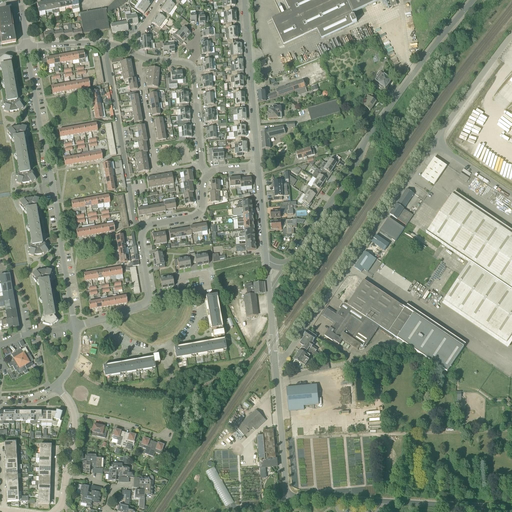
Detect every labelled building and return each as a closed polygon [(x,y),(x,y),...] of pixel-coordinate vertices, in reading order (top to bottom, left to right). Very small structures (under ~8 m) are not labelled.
[(59,10),(65,8),(63,0),(57,1),(59,10)] [(70,0),(63,0),(65,8),(71,7),(72,7),(70,0)] [(79,9),(77,0),(70,0),(72,7),(71,7),(72,11),(79,9)] [(80,17),(83,34),(109,29),(107,16),(126,3),(124,0),(116,0),(106,10),(80,14),(80,15),(80,17)] [(284,0),(290,11),(272,19),(284,45),(317,29),(322,39),(357,22),(353,13),(349,5),(347,0),(284,0)] [(347,0),(349,5),(353,13),(380,0),(347,0)] [(59,10),(57,1),(50,2),(52,11),(52,14),(59,13),(59,10)] [(150,5),(143,1),(140,5),(147,10),(150,5)] [(167,1),(164,6),(171,10),(174,6),(176,8),(178,5),(173,1),(171,4),(167,1)] [(230,6),(235,6),(234,1),(226,1),(226,7),(224,7),(224,10),(230,9),(230,6)] [(45,12),(52,11),(50,2),(44,3),(45,12)] [(44,3),(37,5),(38,13),(45,12),(44,3)] [(140,5),(137,10),(143,14),(147,10),(140,5)] [(168,15),(171,10),(164,6),(161,10),(165,13),(164,15),(169,19),(170,16),(168,15)] [(236,17),(235,12),(230,12),(230,9),(224,10),(222,10),(222,13),(223,13),(224,18),(225,18),(236,17)] [(0,44),(1,44),(1,45),(15,43),(10,12),(0,14),(0,44)] [(205,25),(205,23),(208,22),(208,17),(207,17),(204,17),(204,16),(199,16),(198,13),(195,13),(196,15),(196,20),(199,20),(199,26),(205,25)] [(168,22),(167,21),(169,19),(164,15),(162,17),(158,15),(155,19),(162,24),(165,26),(168,22)] [(188,24),(183,20),(181,17),(179,20),(182,22),(187,26),(188,24)] [(231,23),(236,22),(236,17),(225,18),(225,23),(225,26),(231,26),(231,23)] [(156,26),(154,29),(159,32),(161,30),(159,28),(162,24),(155,19),(152,23),(156,26)] [(183,28),(180,32),(187,38),(190,34),(185,29),(187,26),(182,22),(180,24),(183,28)] [(237,33),(237,28),(232,29),(231,26),(225,26),(226,29),(228,29),(228,34),(237,33)] [(215,39),(220,39),(220,34),(215,35),(214,29),(212,28),(206,28),(207,31),(202,32),(202,37),(208,37),(209,40),(215,39)] [(62,32),(63,38),(64,39),(73,37),(72,31),(72,30),(63,32),(62,32)] [(81,30),(72,31),(73,37),(73,38),(82,36),(81,30)] [(178,30),(174,34),(172,36),(177,40),(179,38),(183,42),(187,38),(180,32),(178,30)] [(53,33),(54,38),(54,39),(63,38),(62,32),(63,32),(63,31),(53,33)] [(45,40),(54,38),(53,33),(53,32),(44,33),(45,40)] [(233,39),(237,39),(237,33),(228,34),(225,34),(226,38),(227,39),(226,40),(227,43),(233,42),(233,39)] [(149,44),(149,41),(151,41),(151,36),(142,37),(142,39),(139,39),(140,45),(149,44)] [(212,44),(211,44),(210,44),(210,43),(215,42),(215,39),(209,40),(209,43),(201,43),(201,49),(211,48),(212,47),(213,47),(213,46),(213,45),(213,44),(212,44)] [(168,45),(169,54),(175,54),(174,48),(177,47),(177,42),(176,41),(173,41),(174,44),(168,45)] [(163,54),(169,54),(168,45),(163,45),(162,42),(159,42),(159,43),(160,49),(163,48),(163,54)] [(227,43),(221,43),(221,46),(229,45),(230,50),(241,50),(241,44),(233,45),(233,42),(227,43)] [(218,56),(217,53),(214,53),(213,48),(211,48),(201,49),(202,55),(208,54),(208,57),(215,56),(218,56)] [(237,55),(242,55),(241,50),(230,50),(230,56),(231,56),(231,59),(237,58),(237,55)] [(0,65),(10,64),(12,59),(5,57),(5,56),(2,57),(0,58),(0,65)] [(208,60),(202,60),(203,66),(212,65),(215,65),(215,56),(208,57),(208,60)] [(43,69),(44,69),(48,68),(48,69),(54,68),(54,67),(52,57),(46,58),(46,59),(42,60),(43,64),(42,65),(43,69)] [(243,66),(242,61),(237,61),(237,58),(231,59),(231,62),(230,62),(230,67),(234,67),(243,66)] [(121,69),(122,69),(131,67),(133,67),(133,65),(131,65),(130,60),(123,62),(121,62),(121,65),(120,65),(121,69)] [(0,69),(1,71),(3,81),(2,81),(1,85),(1,86),(4,89),(5,88),(6,99),(5,99),(4,102),(6,103),(6,104),(17,102),(17,101),(16,101),(15,93),(16,93),(16,90),(14,89),(12,77),(14,75),(12,72),(11,73),(10,65),(10,64),(0,65),(0,69)] [(203,66),(203,71),(209,71),(209,74),(216,73),(216,70),(212,71),(212,65),(203,66)] [(237,72),(243,71),(243,66),(234,67),(234,72),(231,72),(231,75),(237,74),(237,72)] [(183,84),(186,84),(185,78),(182,78),(182,71),(176,72),(177,84),(183,83),(183,84)] [(176,72),(171,72),(171,81),(168,81),(169,89),(177,88),(177,84),(176,72)] [(388,79),(388,78),(384,75),(384,76),(381,74),(380,72),(377,76),(378,78),(376,80),(379,82),(378,84),(380,85),(379,86),(381,88),(382,86),(386,89),(391,81),(388,79)] [(123,77),(122,77),(123,81),(128,80),(135,79),(135,78),(133,78),(133,73),(123,75),(123,77)] [(210,77),(202,77),(202,83),(211,82),(211,77),(216,76),(216,73),(209,74),(210,77)] [(243,82),(242,77),(237,77),(237,74),(231,75),(231,78),(230,78),(231,83),(234,83),(243,82)] [(83,89),(90,88),(88,78),(81,79),(82,82),(83,89)] [(266,91),(257,92),(258,103),(267,102),(295,92),(303,89),(306,88),(303,81),(276,91),(277,94),(267,98),(266,91)] [(202,83),(202,89),(209,88),(209,91),(215,90),(215,87),(212,88),(211,82),(202,83)] [(238,88),(243,88),(243,82),(234,83),(235,88),(232,88),(233,91),(238,91),(238,88)] [(103,90),(99,90),(91,92),(92,99),(101,97),(104,97),(104,95),(103,90)] [(175,94),(176,94),(176,99),(179,99),(188,98),(188,93),(182,93),(181,90),(174,91),(174,93),(175,94)] [(209,94),(203,94),(203,100),(213,99),(212,94),(216,93),(215,90),(209,91),(209,94)] [(244,99),(244,93),(239,94),(238,91),(233,91),(233,94),(233,100),(236,100),(236,99),(244,99)] [(136,92),(127,94),(128,97),(130,97),(131,102),(138,101),(138,98),(139,98),(139,95),(136,95),(136,92)] [(372,99),(374,96),(369,92),(365,98),(368,100),(364,107),(370,111),(377,102),(372,99)] [(93,106),(102,104),(101,97),(92,99),(93,106)] [(182,104),(189,104),(188,98),(179,99),(179,104),(175,105),(176,105),(176,108),(182,107),(182,104)] [(203,100),(204,105),(210,105),(210,108),(217,107),(217,104),(213,105),(213,99),(203,100)] [(240,104),(245,104),(244,99),(236,99),(236,100),(236,105),(234,105),(234,108),(240,107),(240,104)] [(4,102),(3,106),(2,109),(4,109),(3,112),(9,113),(9,112),(11,112),(16,111),(18,110),(19,111),(23,108),(22,106),(23,105),(21,103),(21,102),(19,100),(18,100),(17,101),(17,102),(6,104),(6,103),(4,102)] [(308,109),(311,122),(341,114),(337,100),(308,109)] [(94,113),(103,111),(104,111),(103,104),(102,104),(93,106),(94,113)] [(190,115),(189,110),(182,110),(182,107),(176,108),(176,111),(179,110),(180,116),(190,115)] [(217,116),(217,110),(217,107),(210,108),(210,111),(204,111),(205,117),(217,116)] [(245,115),(245,110),(240,110),(240,107),(234,108),(234,111),(233,111),(233,116),(245,115)] [(272,107),(272,108),(270,108),(270,113),(268,114),(269,119),(278,119),(278,114),(281,114),(281,107),(277,107),(272,107)] [(95,120),(104,118),(103,111),(94,113),(95,120)] [(184,121),(190,121),(190,115),(180,116),(180,121),(177,122),(177,125),(184,124),(184,121)] [(239,121),(246,120),(245,115),(233,116),(234,124),(240,124),(239,121)] [(205,117),(205,122),(211,122),(212,125),(218,124),(221,124),(220,121),(218,121),(217,116),(205,117)] [(190,127),(184,127),(184,124),(177,125),(177,128),(181,127),(181,133),(191,132),(190,127)] [(212,128),(206,128),(206,134),(219,133),(218,124),(212,125),(212,128)] [(245,131),(245,126),(240,127),(240,124),(234,124),(234,127),(233,127),(234,132),(237,132),(245,131)] [(23,136),(25,137),(26,134),(27,130),(26,130),(26,128),(21,126),(21,127),(19,127),(13,128),(12,129),(11,128),(7,131),(8,133),(7,134),(9,137),(11,139),(13,142),(12,138),(23,136)] [(268,129),(268,132),(261,132),(262,149),(270,149),(269,138),(276,136),(276,137),(286,134),(283,127),(274,129),(268,129)] [(241,137),(246,137),(245,131),(237,132),(237,137),(235,138),(235,141),(241,140),(241,137)] [(182,138),(178,139),(179,142),(186,141),(185,138),(191,138),(191,132),(181,133),(182,138)] [(206,134),(207,139),(213,139),(213,142),(220,141),(219,133),(206,134)] [(23,137),(23,136),(12,138),(13,142),(14,142),(16,152),(15,153),(14,156),(14,157),(16,160),(17,160),(19,170),(18,170),(19,176),(30,173),(29,173),(27,165),(28,165),(29,162),(27,161),(25,148),(26,147),(24,144),(23,137)] [(247,148),(246,143),(241,143),(241,140),(235,141),(235,144),(234,144),(235,149),(238,149),(247,148)] [(217,148),(209,149),(209,156),(212,155),(213,161),(218,161),(217,148)] [(226,148),(217,148),(218,161),(224,160),(223,154),(226,154),(226,148)] [(238,149),(238,154),(236,154),(236,157),(242,156),(242,153),(247,153),(247,148),(238,149)] [(299,160),(313,156),(315,155),(313,148),(310,149),(310,148),(296,152),(299,160)] [(140,154),(135,154),(136,161),(147,159),(146,154),(147,154),(147,152),(140,154)] [(338,166),(340,162),(333,157),(331,160),(331,159),(327,164),(334,169),(336,165),(338,166)] [(434,185),(447,166),(434,158),(422,177),(434,185)] [(137,167),(148,165),(147,160),(148,160),(148,159),(147,159),(136,161),(137,167)] [(110,163),(103,164),(104,171),(111,170),(110,163)] [(327,164),(325,163),(319,171),(323,173),(330,178),(332,174),(331,173),(334,169),(327,164)] [(148,166),(150,166),(149,165),(148,165),(137,167),(138,173),(149,171),(148,166)] [(21,185),(21,184),(23,184),(29,183),(30,182),(31,183),(36,180),(34,178),(35,177),(33,174),(31,172),(30,173),(19,176),(18,170),(17,174),(16,177),(15,181),(16,181),(16,183),(21,185)] [(113,177),(111,170),(104,171),(105,178),(113,177)] [(173,185),(171,172),(170,173),(170,174),(165,175),(167,186),(173,185)] [(327,181),(330,178),(323,173),(321,176),(320,175),(317,180),(323,185),(326,181),(327,181)] [(153,176),(151,176),(151,178),(146,178),(148,189),(155,188),(153,177),(153,176)] [(114,183),(113,177),(105,178),(107,185),(114,183)] [(320,189),(323,185),(317,180),(313,185),(314,186),(312,188),(312,189),(319,193),(322,189),(320,189)] [(281,181),(272,182),(273,187),(274,186),(275,191),(287,190),(287,184),(281,184),(281,181)] [(107,185),(108,191),(115,190),(114,183),(107,185)] [(316,197),(319,193),(312,189),(312,188),(309,186),(304,195),(313,200),(315,196),(316,197)] [(390,215),(397,220),(414,194),(407,189),(390,215)] [(273,196),(274,201),(282,200),(282,197),(289,196),(288,192),(287,192),(287,190),(275,191),(275,196),(273,196)] [(298,203),(308,209),(311,205),(310,204),(313,200),(304,195),(298,203)] [(470,263),(464,271),(444,301),(507,343),(511,335),(511,235),(452,195),(426,233),(470,263)] [(39,205),(40,202),(38,202),(39,199),(34,198),(33,199),(32,198),(26,199),(24,201),(24,199),(19,203),(21,205),(19,206),(21,208),(23,211),(26,214),(25,210),(25,209),(36,207),(36,208),(38,209),(39,205)] [(233,209),(251,208),(251,202),(249,202),(248,198),(241,199),(242,202),(242,205),(233,206),(233,209)] [(287,214),(287,216),(294,215),(293,206),(290,206),(287,207),(280,207),(280,211),(271,212),(272,219),(281,218),(280,214),(287,214)] [(30,232),(31,242),(30,242),(31,247),(42,245),(41,244),(40,237),(41,237),(41,233),(39,233),(37,220),(39,219),(37,216),(36,216),(35,208),(36,208),(36,207),(25,209),(25,210),(26,214),(28,224),(27,224),(26,228),(26,229),(29,232),(30,232)] [(251,208),(233,209),(233,217),(243,216),(252,215),(251,208)] [(243,216),(243,219),(237,220),(237,224),(253,222),(252,215),(243,216)] [(404,229),(389,218),(380,231),(391,239),(393,236),(398,239),(404,229)] [(271,223),(272,229),(281,229),(281,224),(286,224),(286,220),(278,221),(278,222),(271,223)] [(284,235),(284,238),(290,238),(293,237),(294,235),(294,229),(297,228),(296,224),(296,220),(286,220),(286,224),(287,235),(284,235)] [(102,234),(108,233),(107,223),(100,224),(101,226),(102,234)] [(82,226),(82,230),(84,237),(90,236),(88,228),(88,225),(82,226)] [(239,238),(254,237),(253,229),(244,230),(244,234),(239,234),(239,238)] [(158,234),(160,244),(166,243),(165,233),(160,234),(159,232),(158,232),(158,234)] [(154,245),(160,244),(158,234),(153,235),(153,233),(152,233),(154,245)] [(123,235),(115,236),(117,243),(124,242),(123,235)] [(376,235),(372,242),(385,251),(389,244),(376,235)] [(254,237),(239,238),(235,238),(236,246),(239,245),(239,241),(245,241),(245,244),(254,244),(254,237)] [(29,246),(28,249),(27,252),(29,253),(28,255),(33,257),(34,255),(36,256),(41,255),(43,254),(43,255),(48,252),(47,250),(48,249),(46,246),(44,243),(42,245),(31,247),(30,242),(29,246)] [(237,252),(255,250),(254,244),(245,244),(239,245),(236,246),(237,252)] [(126,255),(125,248),(118,249),(119,257),(126,255)] [(161,250),(155,250),(156,254),(152,255),(154,267),(158,266),(159,269),(165,268),(164,265),(162,253),(161,250)] [(361,272),(363,270),(367,273),(371,267),(373,264),(376,260),(365,252),(354,268),(361,272)] [(119,257),(120,263),(130,262),(128,254),(126,255),(119,257)] [(188,255),(188,258),(189,264),(190,264),(196,263),(195,257),(194,254),(191,254),(188,255)] [(206,254),(195,257),(196,263),(197,267),(208,264),(208,260),(211,260),(210,254),(206,254)] [(219,262),(226,260),(225,256),(219,257),(218,254),(212,254),(213,263),(219,262)] [(188,258),(177,260),(174,261),(175,267),(178,266),(179,270),(190,268),(190,264),(189,264),(188,258)] [(123,278),(121,268),(115,269),(116,276),(116,280),(123,278)] [(46,271),(44,270),(38,271),(37,272),(36,271),(32,274),(33,276),(32,277),(34,280),(35,283),(36,282),(36,281),(47,279),(47,280),(48,279),(50,280),(51,277),(52,274),(51,273),(51,271),(46,269),(46,271)] [(0,275),(0,280),(1,285),(11,283),(9,274),(0,275)] [(162,289),(174,287),(173,283),(176,282),(175,276),(172,277),(160,279),(162,289)] [(53,308),(54,305),(52,304),(51,302),(50,294),(49,292),(51,290),(49,288),(47,280),(47,279),(36,281),(36,282),(35,283),(36,283),(38,286),(39,286),(41,296),(40,296),(39,300),(39,301),(41,304),(42,303),(44,314),(43,314),(42,317),(42,318),(43,318),(43,319),(54,317),(54,316),(53,313),(52,308),(53,308)] [(464,348),(364,280),(347,305),(380,327),(379,329),(380,330),(388,335),(387,336),(388,337),(389,336),(390,337),(389,338),(390,339),(391,338),(393,336),(405,344),(447,372),(464,348)] [(255,294),(263,294),(266,293),(265,282),(262,283),(253,284),(253,286),(252,287),(251,284),(244,285),(245,289),(246,289),(247,295),(244,295),(246,317),(256,316),(255,304),(256,303),(255,294)] [(1,285),(0,284),(0,293),(12,292),(11,283),(1,285)] [(0,302),(14,300),(12,292),(0,293),(0,302)] [(121,305),(119,297),(119,295),(113,296),(113,298),(114,306),(121,305)] [(211,330),(221,328),(215,299),(217,298),(216,295),(206,297),(211,330)] [(96,309),(102,308),(101,300),(100,298),(94,299),(94,301),(96,309)] [(0,308),(5,308),(5,311),(15,309),(14,300),(0,302),(0,308)] [(330,328),(325,337),(333,342),(333,341),(340,345),(343,341),(358,351),(359,349),(361,351),(365,349),(379,329),(380,327),(347,305),(343,303),(339,308),(339,309),(336,313),(327,307),(322,316),(333,324),(330,328)] [(17,318),(15,309),(5,311),(7,320),(17,318)] [(49,326),(52,326),(52,325),(58,321),(54,316),(54,317),(43,319),(43,318),(42,318),(41,321),(43,321),(43,324),(49,326)] [(0,324),(0,330),(1,330),(0,327),(2,326),(2,330),(8,329),(18,327),(17,318),(7,320),(1,321),(1,324),(0,324)] [(309,353),(310,352),(317,357),(319,354),(316,352),(317,349),(313,347),(314,345),(312,343),(317,337),(310,333),(310,332),(307,330),(303,336),(304,337),(299,344),(303,346),(302,348),(307,352),(309,353)] [(226,350),(224,339),(179,347),(177,348),(174,348),(174,349),(175,359),(176,359),(226,350)] [(465,347),(502,373),(505,369),(507,371),(510,367),(469,340),(465,347)] [(384,349),(382,344),(373,349),(376,354),(384,349)] [(302,348),(300,351),(294,359),(296,360),(293,364),(299,368),(302,364),(305,367),(309,360),(308,359),(310,356),(306,353),(307,352),(302,348)] [(21,349),(16,352),(21,361),(30,356),(29,353),(25,354),(24,354),(21,349)] [(14,361),(10,363),(11,363),(8,365),(10,368),(12,366),(21,361),(16,352),(11,355),(14,360),(14,361)] [(105,377),(136,372),(136,375),(139,374),(138,371),(155,368),(154,363),(159,363),(158,355),(153,356),(153,357),(108,365),(103,366),(103,367),(104,377),(105,377)] [(30,368),(32,366),(33,364),(31,362),(33,361),(30,356),(21,361),(27,370),(30,368)] [(12,366),(15,371),(20,368),(22,369),(25,374),(28,373),(27,370),(21,361),(12,366)] [(317,385),(287,388),(289,412),(304,410),(303,406),(319,405),(317,385)] [(255,431),(266,421),(256,410),(237,429),(244,436),(253,428),(255,431)] [(56,411),(56,412),(52,412),(52,421),(52,424),(52,425),(53,426),(56,427),(58,420),(60,421),(62,413),(56,411)] [(94,425),(92,432),(91,436),(105,439),(107,431),(103,430),(104,427),(94,425)] [(111,443),(116,444),(116,445),(121,447),(124,434),(120,433),(120,431),(115,430),(113,436),(112,435),(111,439),(112,439),(111,443)] [(262,461),(276,460),(273,430),(263,431),(263,436),(257,436),(259,462),(262,462),(262,461)] [(121,447),(125,448),(125,449),(131,450),(132,445),(134,445),(135,442),(133,441),(135,435),(129,434),(129,436),(124,434),(121,447)] [(148,456),(153,444),(148,442),(149,440),(144,438),(141,444),(140,444),(139,447),(145,449),(144,454),(148,456)] [(157,445),(153,444),(148,456),(153,457),(155,453),(161,455),(162,452),(161,451),(163,445),(158,443),(157,445)] [(96,455),(86,454),(86,462),(92,462),(92,464),(96,464),(96,458),(96,455)] [(93,468),(103,469),(103,459),(96,458),(96,464),(92,464),(92,467),(93,467),(93,468)] [(262,461),(262,462),(263,468),(277,467),(277,460),(276,460),(262,461)] [(92,462),(86,462),(82,462),(82,472),(90,472),(90,467),(92,467),(92,464),(92,462)] [(112,464),(112,471),(118,471),(118,473),(122,473),(122,467),(122,464),(112,464)] [(120,477),(129,478),(133,478),(133,474),(129,473),(129,468),(122,467),(122,473),(118,473),(118,475),(116,475),(116,476),(120,476),(120,477)] [(233,503),(216,467),(207,471),(224,507),(233,503)] [(108,481),(116,481),(116,476),(116,475),(118,475),(118,473),(118,471),(112,471),(108,471),(108,481)] [(149,478),(139,477),(139,487),(140,487),(140,489),(143,489),(143,485),(153,486),(153,478),(153,477),(152,476),(151,476),(150,476),(149,477),(149,478)] [(89,487),(81,485),(79,495),(83,496),(88,497),(89,495),(90,492),(88,492),(89,487)] [(145,489),(145,495),(152,496),(153,486),(143,485),(143,489),(145,489)] [(140,491),(135,490),(135,498),(144,499),(145,495),(145,489),(143,489),(140,489),(140,491)] [(129,507),(130,502),(130,491),(125,491),(125,501),(124,506),(119,504),(117,511),(127,511),(128,510),(129,507)] [(91,502),(99,503),(101,494),(92,492),(91,493),(90,492),(89,495),(93,496),(91,502)] [(93,496),(89,495),(88,497),(83,496),(80,506),(90,508),(91,505),(91,502),(93,496)] [(21,497),(18,497),(7,498),(7,502),(11,502),(11,506),(19,507),(18,501),(21,501),(21,497)]
